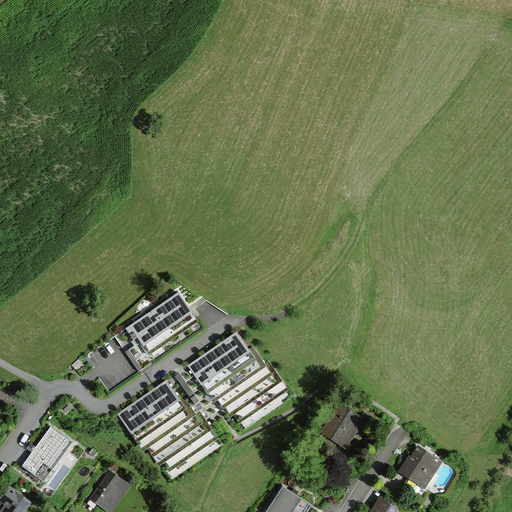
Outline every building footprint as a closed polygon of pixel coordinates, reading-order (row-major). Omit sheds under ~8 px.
[(176,289),(123,326),(148,362),(201,325),(176,289)] [(285,398),(236,334),(193,366),(242,430),(285,398)] [(216,446),(167,383),(124,415),(173,479),(216,446)] [(342,450),(361,421),(339,406),(319,436),(342,450)] [(73,445),(52,430),(23,468),(44,483),(73,445)] [(421,490),(440,462),(418,448),(400,476),(421,490)] [(112,511),(130,484),(107,470),(90,498),(112,511)] [(291,511),(299,500),(280,488),(264,511),(291,511)] [(0,511),(22,511),(31,500),(12,489),(0,507),(0,511)]
